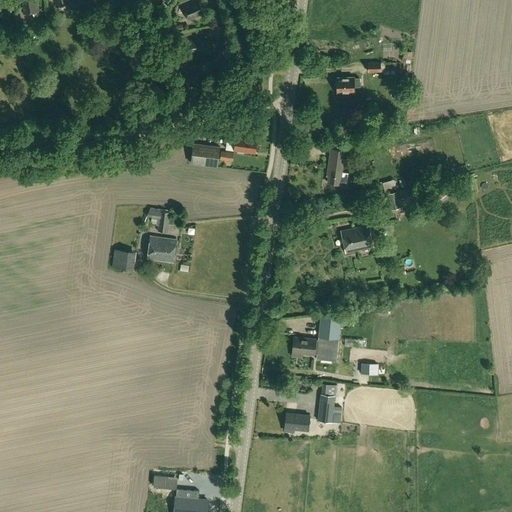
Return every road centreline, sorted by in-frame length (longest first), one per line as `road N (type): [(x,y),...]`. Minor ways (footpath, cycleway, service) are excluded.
road 1 (tertiary): [(236,511),(291,99)]
road 2 (unclassified): [(0,166),(291,99)]
